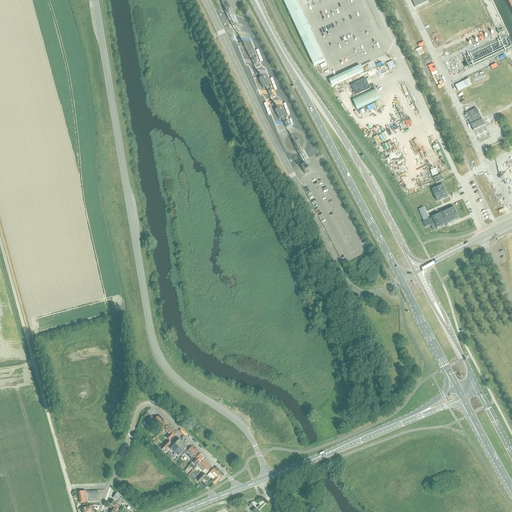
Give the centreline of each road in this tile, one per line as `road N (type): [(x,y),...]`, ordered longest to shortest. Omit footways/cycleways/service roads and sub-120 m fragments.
road 1 (unclassified): [(267,477),(237,422),(169,378),(148,338),(92,0)]
road 2 (unclassified): [(206,0),(348,281),(366,292),(404,286)]
road 3 (unclassified): [(68,487),(0,238)]
road 4 (primary): [(289,65),(396,271)]
road 5 (primary): [(406,254),(338,130),(289,65)]
road 6 (residential): [(109,485),(143,404),(156,407),(225,473)]
road 7 (secondary): [(267,477),(421,412)]
